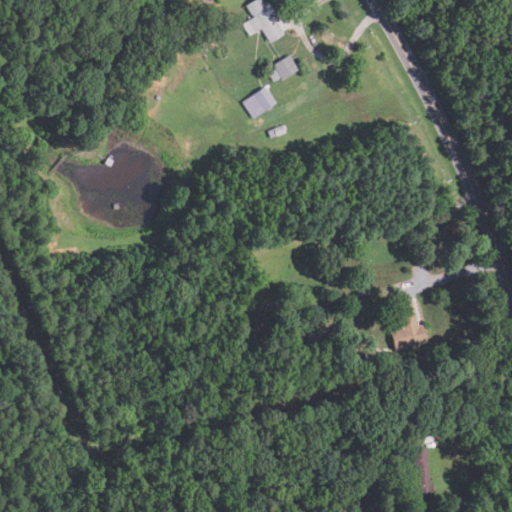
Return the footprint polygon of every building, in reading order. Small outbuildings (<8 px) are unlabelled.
[(268,43),(260,29),(254,33),(247,21),(253,17),(251,16),(250,16),(244,6),(253,0),(262,0),(264,2),(266,1),(274,15),(273,16),(284,34),(268,43)] [(273,81),(269,74),(270,74),(267,68),(268,68),(266,64),(271,61),(273,64),(290,55),(297,68),(273,81)] [(252,119),(240,103),(264,87),(275,103),(252,119)] [(356,296),(355,289),(368,288),(369,295),(356,296)] [(395,350),(389,331),(400,328),(396,316),(399,315),(395,303),(411,299),(419,326),(421,325),(425,342),(395,350)] [(370,372),(359,370),(361,353),(373,355),(370,372)] [(414,500),(412,449),(427,449),(428,482),(430,482),(430,500),(414,500)]
